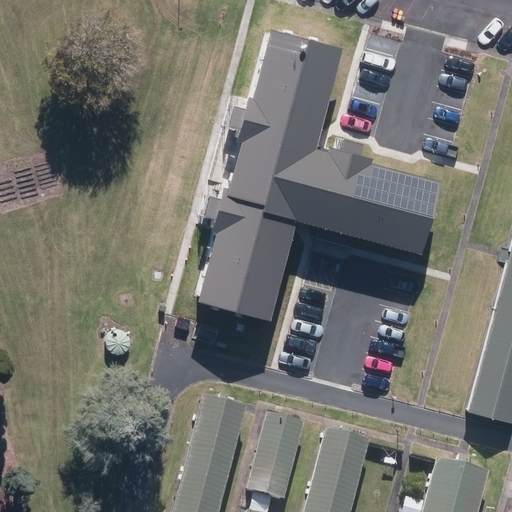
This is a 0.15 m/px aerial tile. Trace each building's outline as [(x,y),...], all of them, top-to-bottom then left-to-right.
[(248,41),(257,0),(234,0),(226,36),(248,41)] [(190,296),(273,317),(296,229),(298,221),(378,242),(422,255),(434,219),(440,183),(372,164),(361,161),(362,156),(350,153),(354,139),(337,135),(334,148),(317,144),(323,122),(325,116),(343,45),(265,25),(256,62),(248,92),(241,90),(238,102),(227,100),(222,120),(234,123),(231,135),(234,136),(223,181),(217,179),(214,190),(203,187),(198,210),(208,212),(205,225),(208,226),(190,296)] [(511,232),(507,251),(506,255),(506,257),(466,409),(506,420),(511,421),(511,232)] [(481,511),(492,471),(473,464),(469,463),(440,457),(423,511),(353,511),(358,496),(371,446),(372,443),(372,440),(329,429),(307,511),(270,511),(274,496),(287,499),(306,425),(268,415),(248,490),(254,491),(248,511),(221,511),(249,406),(233,402),(233,396),(218,394),(217,400),(201,396),(173,511),(481,511)] [(422,511),(425,501),(407,496),(403,511),(422,511)]
